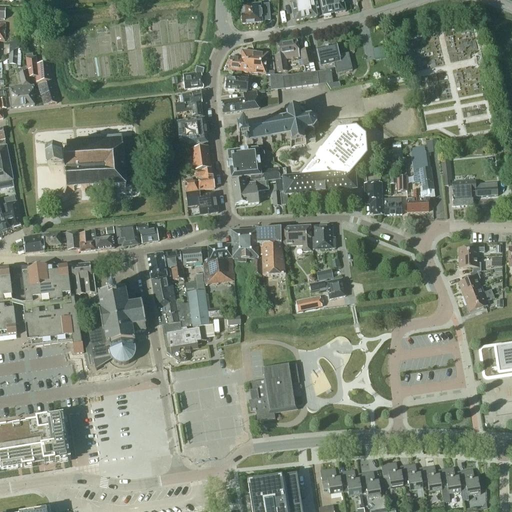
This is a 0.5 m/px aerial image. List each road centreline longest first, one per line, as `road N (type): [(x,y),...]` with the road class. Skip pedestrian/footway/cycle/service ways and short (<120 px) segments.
road 1 (residential): [(398,439),(397,336),(403,327),(436,320),(446,303),(424,245)]
road 2 (residential): [(424,245),(349,218),(229,222)]
road 3 (unclassified): [(230,36),(329,26),(417,0)]
road 4 (residential): [(229,222),(213,89),(230,36)]
road 5 (tertiary): [(219,473),(249,449),(398,439)]
road 6 (tertiary): [(0,489),(63,479),(129,487),(178,478)]
road 7 (residential): [(0,402),(161,374)]
road 8 (residential): [(0,260),(138,252)]
road 9 (residential): [(138,252),(161,374)]
